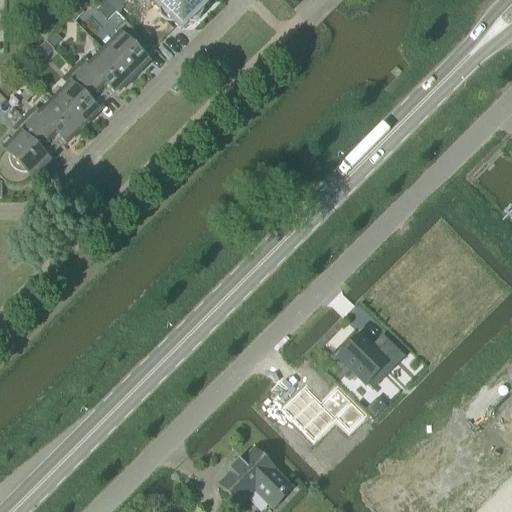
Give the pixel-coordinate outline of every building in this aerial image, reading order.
[(126,0),(104,0),(103,1),(115,13),(127,1),(126,0)] [(161,20),(162,21),(166,17),(180,31),(188,24),(190,24),(192,24),(194,23),(196,23),(198,22),(199,20),(201,19),(202,17),(202,15),(203,13),(203,11),(203,9),(211,1),(150,1),(158,9),(158,11),(158,13),(158,15),(159,16),(160,18),(161,20)] [(73,4),(64,12),(74,22),(83,14),(73,4)] [(104,53),(133,82),(142,73),(141,71),(147,64),(142,59),(151,49),(124,22),(114,33),(119,38),(104,53)] [(45,43),(51,49),(60,41),(54,35),(45,43)] [(42,58),(51,49),(45,43),(36,52),(42,58)] [(124,91),(133,82),(104,53),(89,68),(84,62),(74,72),(101,99),(110,90),(115,96),(122,89),(124,91)] [(92,108),(101,99),(74,72),(64,82),(69,87),(54,102),(83,131),(93,122),(91,120),(98,114),(92,108)] [(10,78),(0,88),(0,90),(7,97),(18,86),(10,78)] [(74,140),(83,131),(54,102),(39,117),(34,112),(24,122),(51,149),(60,140),(66,145),(73,139),(74,140)] [(5,153),(2,156),(0,158),(0,178),(0,179),(2,181),(4,183),(7,185),(10,186),(13,187),(16,187),(19,186),(22,185),(24,184),(26,183),(31,178),(33,181),(43,172),(41,170),(48,163),(43,158),(51,149),(24,122),(14,131),(20,137),(4,152),(5,153)] [(346,350),(337,359),(366,387),(366,386),(372,392),(404,359),(387,342),(377,353),(371,347),(360,336),(348,348),(348,347),(345,350),(346,350)] [(511,369),(511,370),(501,379),(511,390),(511,369)] [(492,402),(475,419),(504,449),(511,441),(511,421),(504,414),(511,405),(511,402),(496,386),(485,396),(492,402)] [(304,388),(282,411),(312,442),(335,419),(349,434),(366,417),(338,388),(321,405),(304,388)] [(452,430),(441,439),(459,458),(469,448),(487,466),(504,449),(475,419),(458,437),(452,430)] [(230,475),(218,487),(219,488),(219,487),(237,506),(238,507),(253,493),(268,508),(278,498),(279,499),(282,496),(281,495),(288,488),(274,473),(273,472),(272,472),(254,453),(253,451),(241,464),(238,461),(227,472),(230,475)] [(427,468),(410,485),(436,511),(441,511),(456,497),(439,479),(448,469),(430,451),(420,461),(427,468)] [(386,495),(376,505),(382,511),(436,511),(410,485),(392,502),(386,495)]
